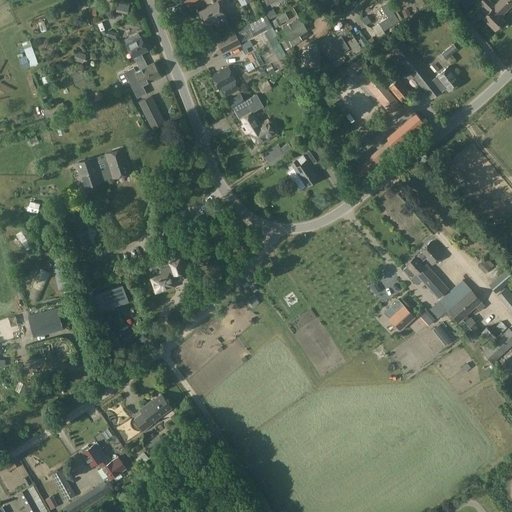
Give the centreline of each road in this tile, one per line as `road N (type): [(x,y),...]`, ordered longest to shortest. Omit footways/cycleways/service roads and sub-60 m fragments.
road 1 (unclassified): [(270,228),(308,226),(343,209),(511,68)]
road 2 (unclassified): [(270,228),(218,183),(149,0)]
road 3 (unclassified): [(0,458),(161,351)]
road 4 (unclassified): [(161,351),(266,511)]
road 5 (unclassified): [(161,351),(225,289),(270,228)]
